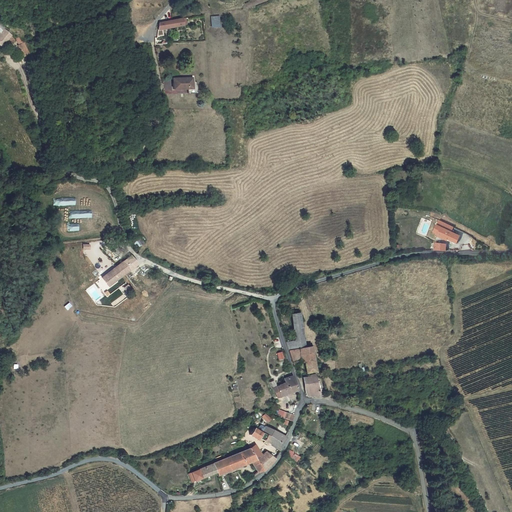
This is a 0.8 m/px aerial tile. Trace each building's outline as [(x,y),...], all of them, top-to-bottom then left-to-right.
[(211,26),(219,26),(218,16),(210,17),(211,26)] [(183,27),(181,19),(158,22),(155,31),(183,27)] [(0,46),(3,43),(6,40),(11,44),(14,41),(3,31),(0,33),(0,46)] [(22,51),(24,55),(29,52),(23,43),(21,44),(18,39),(16,41),(18,45),(17,46),(21,52),(22,51)] [(187,94),(196,94),(195,82),(192,82),(192,78),(172,78),(173,89),(187,89),(187,94)] [(441,220),(438,225),(453,232),(455,227),(441,220)] [(439,237),(458,243),(462,236),(453,232),(438,225),(435,233),(439,235),(439,237)] [(109,285),(137,264),(129,255),(102,276),(109,285)] [(286,342),(289,351),(309,347),(308,345),(303,346),(298,314),(289,315),(295,341),(286,342)] [(309,347),(289,351),(294,366),(303,364),(305,371),(314,370),(309,347)] [(307,396),(319,395),(314,382),(312,375),(308,376),(308,378),(302,378),(302,384),(307,396)] [(283,383),(269,388),(273,398),(297,390),(292,376),(282,379),(283,383)] [(280,417),(291,421),(293,415),(282,412),(280,417)] [(286,436),(263,425),(261,419),(254,428),(280,443),(282,444),(286,436)] [(280,443),(254,428),(252,426),(248,434),(256,439),(257,437),(263,441),(262,442),(266,445),(268,443),(277,449),(280,443)] [(252,443),(247,447),(253,456),(259,453),(252,443)] [(262,469),(254,457),(253,456),(247,447),(210,463),(214,471),(216,475),(250,461),(255,470),(262,469)] [(288,448),(284,453),(295,461),(298,456),(288,448)] [(262,470),(265,468),(274,458),(264,451),(254,457),(262,469),(262,470)] [(192,480),(206,474),(214,471),(210,463),(186,474),(189,481),(192,480)] [(206,474),(192,480),(194,483),(208,477),(206,474)]
